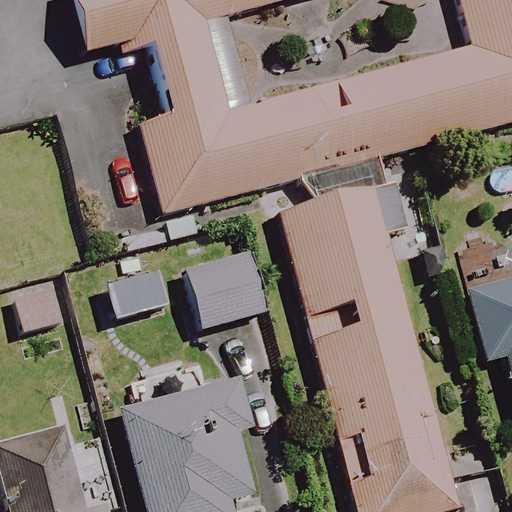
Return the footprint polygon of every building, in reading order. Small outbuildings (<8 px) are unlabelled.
[(157,225),(511,129),(511,0),(65,0),(82,60),(140,45),(161,123),(131,131),(157,225)] [(244,264),(181,280),(196,341),(259,325),(244,264)] [(511,286),(460,301),(480,371),(497,366),(511,419),(511,286)] [(50,292),(10,303),(21,339),(60,328),(50,292)] [(135,511),(221,511),(221,508),(246,503),(233,445),(246,442),(235,390),(114,418),(135,511)] [(0,454),(0,502),(2,511),(101,511),(102,511),(99,511),(77,511),(60,440),(0,454)]
